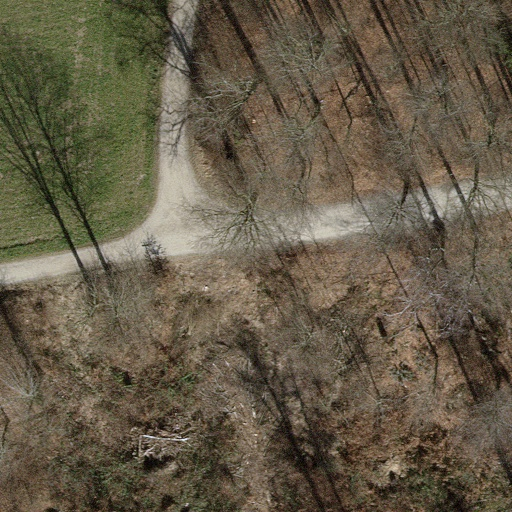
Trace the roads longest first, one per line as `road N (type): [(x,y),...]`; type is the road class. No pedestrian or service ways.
road 1 (track): [(0,273),(511,189)]
road 2 (track): [(160,246),(189,0)]
